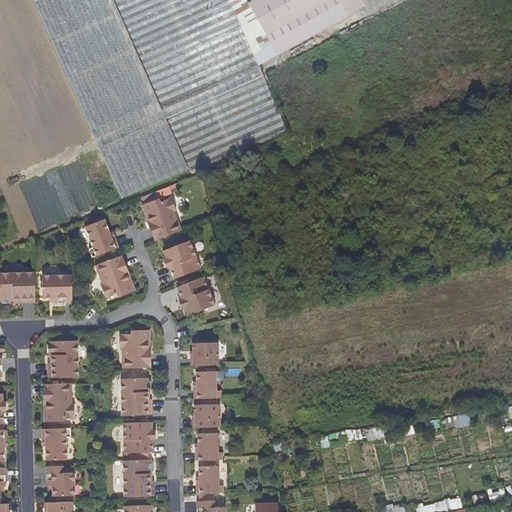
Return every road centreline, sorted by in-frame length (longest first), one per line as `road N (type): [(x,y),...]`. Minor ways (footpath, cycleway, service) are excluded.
road 1 (residential): [(174,511),(169,335),(149,307)]
road 2 (residential): [(20,327),(27,511)]
road 3 (residential): [(149,307),(94,326),(20,327)]
